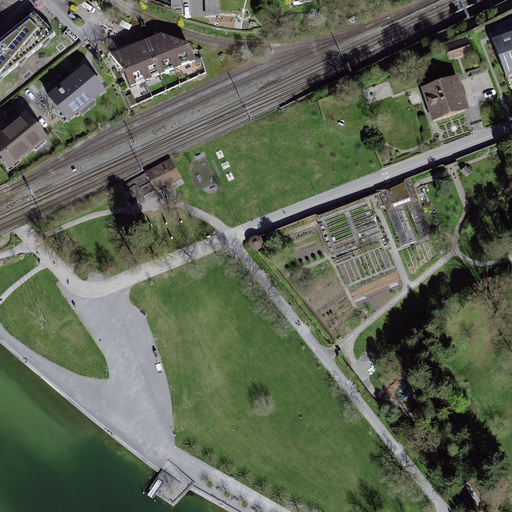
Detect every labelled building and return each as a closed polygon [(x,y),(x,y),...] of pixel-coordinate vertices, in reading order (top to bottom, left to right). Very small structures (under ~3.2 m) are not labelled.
[(0,80),(56,34),(35,14),(0,42),(0,80)] [(511,73),(511,31),(505,34),(488,40),(503,77),(511,73)] [(117,58),(130,89),(191,61),(186,48),(161,38),(142,47),(127,53),(117,58)] [(444,46),(449,61),(472,53),(467,38),(444,46)] [(103,93),(84,70),(50,98),(68,121),(103,93)] [(458,77),(421,89),(433,123),(469,110),(465,97),(458,77)] [(0,160),(8,170),(45,141),(24,115),(0,134),(0,160)] [(170,160),(145,173),(157,195),(182,180),(170,160)] [(133,181),(123,191),(132,205),(154,191),(145,175),(133,181)] [(376,191),(379,196),(386,213),(388,212),(403,206),(409,204),(418,201),(419,200),(411,181),(410,178),(376,191)] [(258,251),(260,249),(261,248),(262,246),(262,243),(262,242),(262,241),(261,239),(259,238),(258,237),(256,237),(254,237),(252,238),(250,239),(248,241),(248,244),(248,246),(249,248),(251,250),(253,251),(255,251),(256,251),(258,251)]
